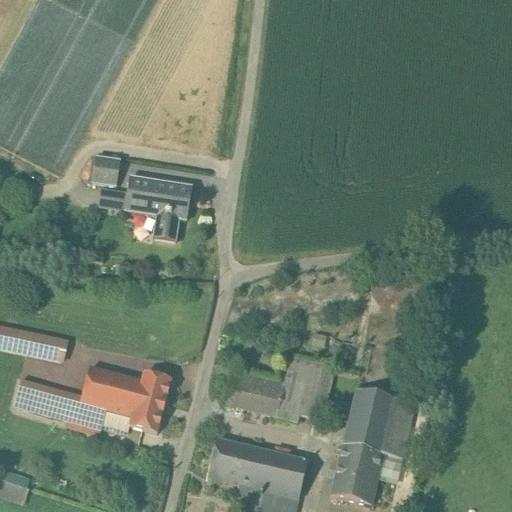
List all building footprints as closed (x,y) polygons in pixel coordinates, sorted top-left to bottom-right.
[(119,164),(95,160),(91,187),(115,190),(119,164)] [(191,190),(129,181),(124,215),(156,220),(152,242),(175,245),(178,224),(185,225),(191,190)] [(66,344),(0,331),(0,351),(62,364),(66,344)] [(324,367),(287,359),(286,364),(288,364),(283,385),(275,421),(297,426),(299,418),(312,421),(324,367)] [(113,377),(89,371),(81,400),(80,406),(79,408),(104,414),(113,377)] [(283,385),(233,374),(223,408),(275,421),(283,385)] [(141,384),(113,377),(104,414),(105,414),(105,415),(131,421),(129,429),(157,437),(171,383),(143,376),(141,384)] [(81,400),(20,383),(14,408),(67,422),(72,404),(80,406),(81,400)] [(389,511),(414,407),(355,394),(331,499),(387,511),(389,511)] [(104,414),(79,408),(80,406),(72,404),(67,422),(101,432),(105,415),(105,414),(104,414)] [(306,464),(216,443),(207,482),(238,489),(237,496),(242,497),(240,508),(254,511),(258,511),(262,495),(297,503),(306,464)] [(30,491),(0,481),(0,502),(24,511),(30,491)] [(294,511),(297,503),(262,495),(258,511),(294,511)]
